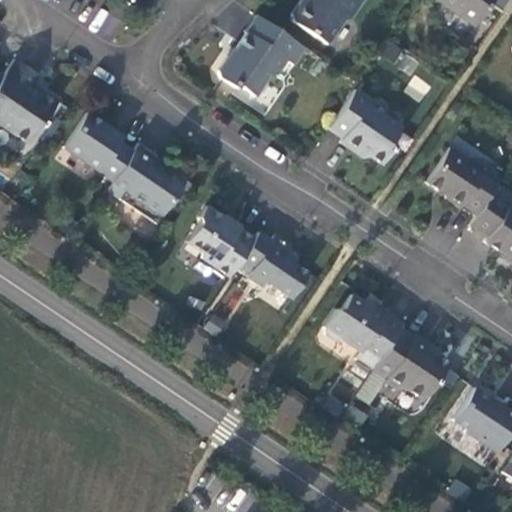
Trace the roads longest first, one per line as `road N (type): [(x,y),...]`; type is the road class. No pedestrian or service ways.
road 1 (residential): [(131,77),(511,346)]
road 2 (secondary): [(0,275),(348,511)]
road 3 (residential): [(23,0),(131,77)]
